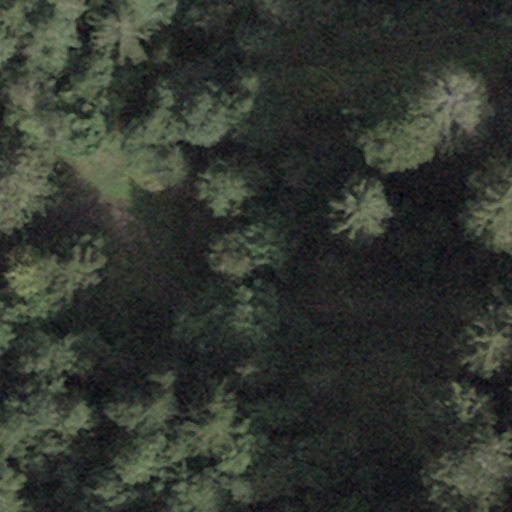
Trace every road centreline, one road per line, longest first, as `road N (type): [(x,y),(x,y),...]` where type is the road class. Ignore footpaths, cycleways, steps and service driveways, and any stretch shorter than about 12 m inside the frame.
road 1 (track): [(0,272),(60,205),(107,190),(139,112),(166,73),(196,63),(511,43)]
road 2 (track): [(107,190),(135,213),(170,301),(226,318),(511,294)]
